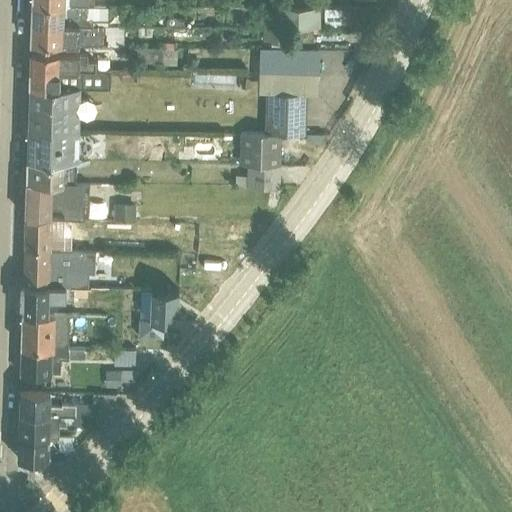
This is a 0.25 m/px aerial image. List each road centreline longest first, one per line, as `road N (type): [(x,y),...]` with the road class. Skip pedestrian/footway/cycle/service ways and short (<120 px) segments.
road 1 (tertiary): [(423,0),(379,97),(321,192),(144,417),(46,511)]
road 2 (tertiary): [(0,190),(6,0)]
